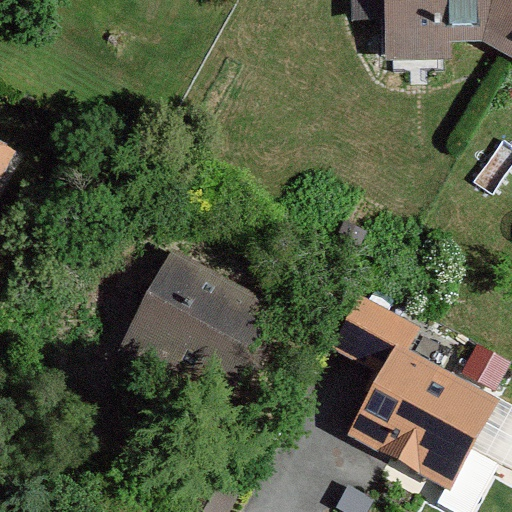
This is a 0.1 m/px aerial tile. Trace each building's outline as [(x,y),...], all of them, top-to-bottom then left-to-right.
[(385,20),(384,0),(351,0),(352,20),(385,20)] [(384,0),(385,20),(386,59),(392,59),(444,58),(451,58),(450,42),(482,41),(492,0),(384,0)] [(511,0),(492,0),(482,41),(508,55),(511,57),(511,0)] [(0,175),(13,151),(0,144),(0,175)] [(280,298),(168,239),(113,344),(224,403),(280,298)] [(334,350),(380,376),(349,433),(449,487),(496,402),(407,353),(421,327),(363,296),(334,350)] [(228,511),(239,492),(200,471),(177,511),(228,511)]
